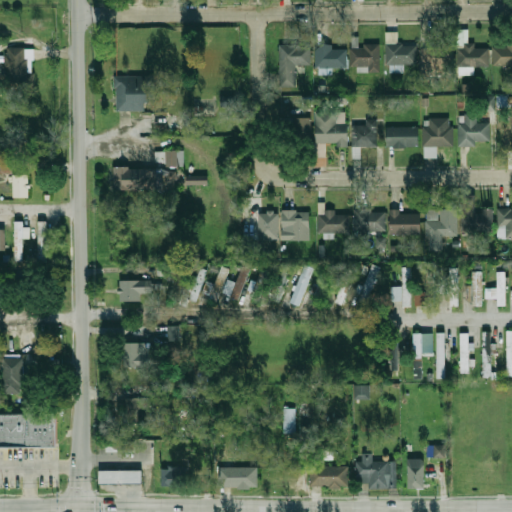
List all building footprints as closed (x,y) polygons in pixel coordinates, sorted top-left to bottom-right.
[(457,66),(489,66),(489,46),(467,46),(467,29),(457,29),(457,66)] [(311,44),(280,44),(280,86),(297,86),(297,65),(311,65),(311,44)] [(416,44),(386,44),(386,68),(402,68),(402,64),(416,64),(416,44)] [(511,44),(494,44),(494,68),(511,68),(511,44)] [(351,69),(380,69),(380,45),(351,45),(351,69)] [(346,68),(346,46),(315,46),(315,68),(346,68)] [(452,46),(421,46),(421,73),(443,73),(443,66),(452,66),(452,46)] [(33,47),(6,48),(7,87),(34,86),(33,47)] [(152,103),(151,75),(115,76),(116,110),(147,110),(147,103),(152,103)] [(222,107),(222,96),(237,95),(238,107),(222,107)] [(317,145),(347,145),(347,115),(317,115),(317,145)] [(460,145),(490,145),(490,123),(478,123),(478,115),(460,115),(460,145)] [(311,118),(290,118),(290,143),(311,143),(311,118)] [(423,118),(423,146),(453,146),(453,118),(423,118)] [(377,146),(377,119),(365,119),(365,125),(352,125),(352,146),(377,146)] [(418,126),(387,126),(387,146),(418,146),(418,126)] [(437,157),(437,146),(424,147),(424,158),(437,157)] [(168,166),(185,166),(185,151),(168,151),(168,166)] [(0,173),(10,173),(10,162),(0,162),(0,173)] [(155,190),(155,168),(116,168),(116,190),(155,190)] [(29,198),(29,175),(13,175),(13,198),(29,198)] [(189,185),(189,176),(210,176),(210,185),(189,185)] [(335,214),(335,210),(325,210),(325,204),(319,204),(319,233),(349,233),(349,214),(335,214)] [(493,233),(493,208),(463,208),(463,233),(493,233)] [(385,231),(385,209),(355,209),(355,231),(385,231)] [(426,236),(457,236),(457,209),(426,209),(426,236)] [(498,238),(511,238),(511,209),(498,209),(498,238)] [(282,229),(288,229),(288,238),(311,238),(311,218),(298,218),(298,210),(282,210),(282,229)] [(421,211),(390,211),(390,235),(421,235),(421,211)] [(260,238),(260,213),(280,213),(280,238),(260,238)] [(23,221),(15,221),(15,261),(23,261),(23,221)] [(47,221),(38,221),(38,262),(47,262),(47,221)] [(376,248),(386,247),(385,237),(376,237),(376,248)] [(353,301),(363,305),(379,267),(369,263),(353,301)] [(216,298),(231,271),(220,265),(212,281),(208,279),(203,291),(216,298)] [(333,269),(321,265),(312,296),(325,299),(333,269)] [(271,296),(279,300),(293,270),(284,266),(271,296)] [(341,305),(357,270),(348,266),(333,301),(341,305)] [(189,299),(197,302),(207,270),(198,267),(190,291),(192,291),(189,299)] [(447,307),(459,307),(459,267),(447,267),(447,307)] [(270,270),(261,268),(251,298),(260,301),(270,270)] [(402,305),(410,305),(410,268),(402,268),(402,287),(391,287),(391,300),(402,300),(402,305)] [(421,290),(415,291),(416,306),(427,304),(426,291),(433,290),(431,270),(419,271),(421,290)] [(482,271),(470,271),(470,290),(467,290),(467,304),(482,304),(482,271)] [(497,288),(487,288),(487,298),(497,298),(497,305),(506,305),(506,271),(497,271),(497,288)] [(306,292),(309,275),(298,273),(295,290),(306,292)] [(119,281),(119,301),(141,301),(141,293),(154,293),(154,281),(119,281)] [(228,285),(229,298),(241,297),(240,284),(228,285)] [(168,340),(179,340),(179,326),(168,326),(168,340)] [(483,332),(483,378),(491,378),(491,332),(483,332)] [(431,333),(413,333),(414,379),(423,379),(423,350),(432,350),(431,333)] [(437,333),(437,378),(445,378),(445,333),(437,333)] [(469,333),(459,333),(459,372),(469,372),(469,333)] [(122,367),(162,367),(162,348),(146,348),(146,343),(122,343),(122,367)] [(397,369),(399,344),(390,343),(387,368),(397,369)] [(21,359),(0,359),(0,393),(21,393),(21,359)] [(370,399),(370,385),(355,385),(355,399),(370,399)] [(150,422),(148,397),(139,397),(139,386),(123,387),(126,424),(150,422)] [(284,433),(296,433),(295,408),(283,408),(284,433)] [(0,414),(58,414),(58,446),(0,446),(0,414)] [(107,452),(107,442),(135,441),(136,451),(107,452)] [(372,461),(372,453),(362,453),(362,461),(357,461),(357,477),(370,478),(369,489),(389,489),(389,461),(372,461)] [(424,489),(424,459),(409,459),(409,489),(424,489)] [(348,466),(310,466),(310,487),(348,487),(348,466)] [(258,467),(218,467),(218,488),(258,488),(258,467)] [(163,486),(177,486),(177,469),(163,469),(163,486)] [(100,471),(142,470),(142,483),(100,484),(100,471)]
